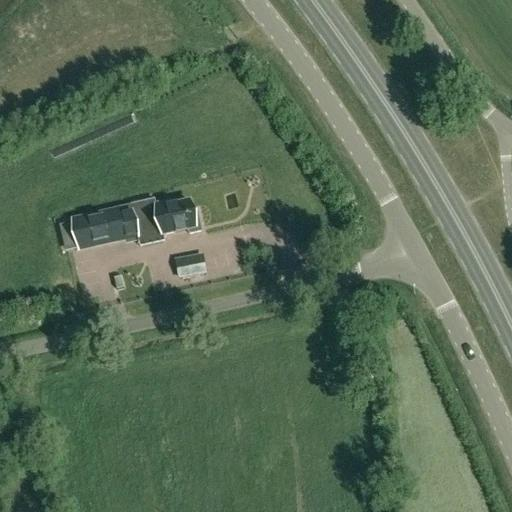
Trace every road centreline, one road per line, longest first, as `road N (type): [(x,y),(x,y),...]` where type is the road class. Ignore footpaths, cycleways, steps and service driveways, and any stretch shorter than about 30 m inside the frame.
road 1 (unclassified): [(0,353),(415,258)]
road 2 (primary): [(511,334),(398,124),(310,0)]
road 3 (unclassified): [(250,0),(312,85),(415,258)]
road 4 (unclassified): [(415,258),(511,460)]
road 5 (unclassified): [(506,130),(403,0)]
